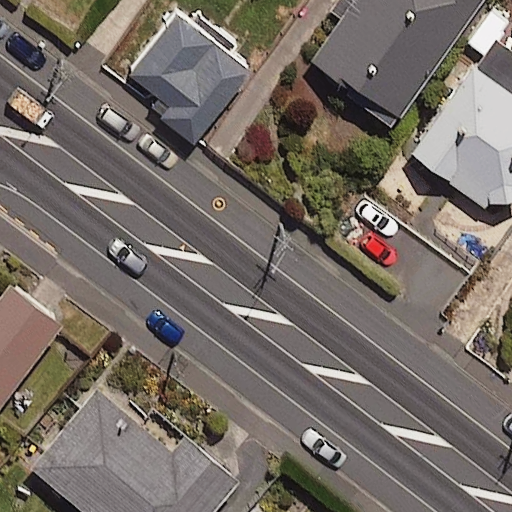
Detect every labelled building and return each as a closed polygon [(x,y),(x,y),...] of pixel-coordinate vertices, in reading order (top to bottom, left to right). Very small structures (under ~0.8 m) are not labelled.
[(348,0),(309,57),(391,115),(472,0),(348,0)] [(250,59),(176,1),(125,65),(159,91),(151,100),(192,132),(250,59)] [(508,16),(492,4),(467,38),(481,48),(410,145),(481,196),(511,189),(511,42),(497,31),(508,16)] [(0,279),(0,390),(60,314),(6,272),(0,279)] [(172,439),(98,378),(31,460),(93,511),(201,511),(235,470),(182,426),(172,439)]
